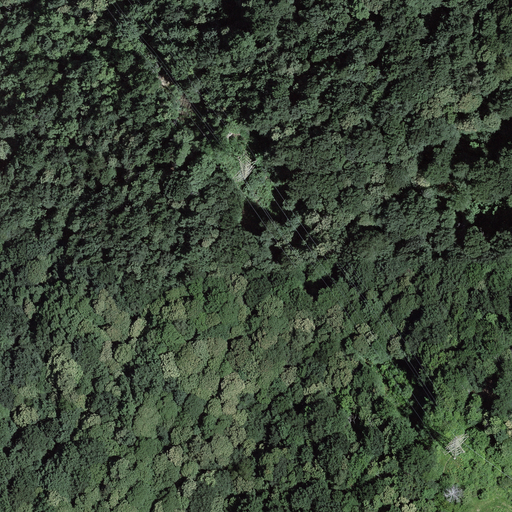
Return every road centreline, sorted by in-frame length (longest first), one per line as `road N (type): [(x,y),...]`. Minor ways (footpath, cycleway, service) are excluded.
road 1 (track): [(34,511),(138,333),(165,303),(380,193),(511,68)]
road 2 (track): [(0,187),(119,100),(185,72),(235,62),(299,0)]
